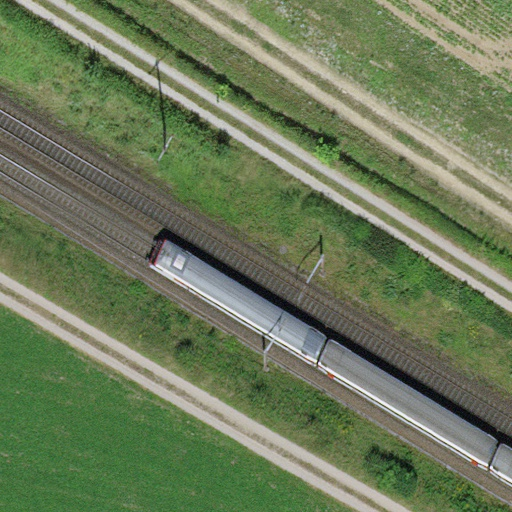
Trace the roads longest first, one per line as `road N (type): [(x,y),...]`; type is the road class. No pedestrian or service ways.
road 1 (track): [(10,0),(511,309)]
road 2 (track): [(366,511),(0,295)]
